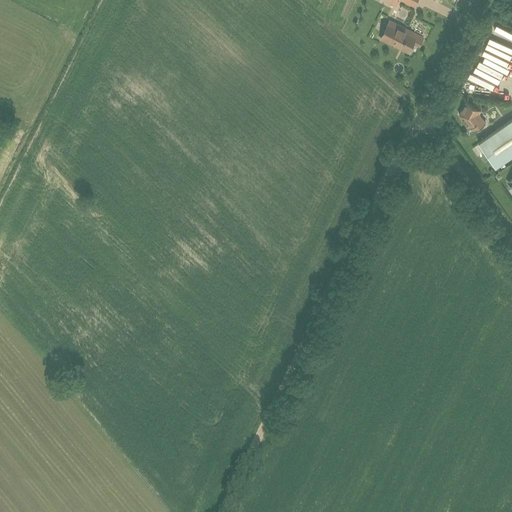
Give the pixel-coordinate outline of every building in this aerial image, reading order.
[(423,37),(390,21),(381,39),(408,52),(413,42),(419,45),(423,37)] [(500,63),(503,58),(510,62),(511,58),(511,57),(489,43),(480,58),(491,65),(494,59),(500,63)] [(388,73),(391,70),(379,58),(376,61),(388,73)] [(473,106),(466,102),(459,115),(468,128),(472,126),(475,130),(486,123),(479,114),(481,110),(479,109),(480,107),(474,104),(473,106)] [(496,167),(504,161),(511,155),(511,119),(479,142),(496,167)]
